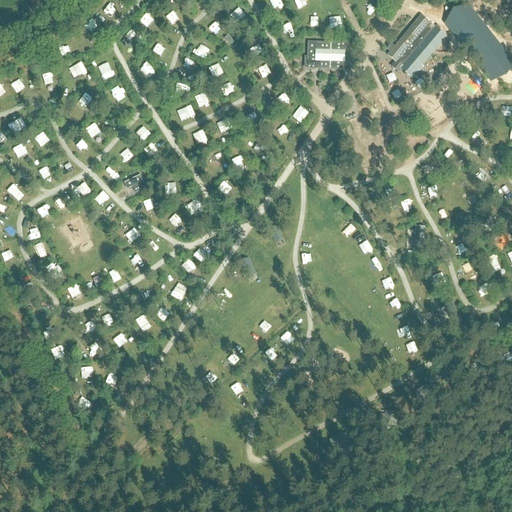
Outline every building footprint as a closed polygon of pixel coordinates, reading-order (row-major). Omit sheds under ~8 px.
[(484,5),(485,16),(497,14),(496,4),(484,5)] [(468,15),(455,26),(489,67),(501,56),(468,15)] [(412,80),(418,72),(420,73),(424,69),(422,67),(447,38),(430,23),(418,37),(409,30),(395,47),(390,53),(387,57),(395,63),(391,68),(398,73),(400,70),(412,80)] [(343,40),(305,38),(305,65),(342,67),(342,52),(343,40)] [(188,41),(184,51),(193,55),(197,45),(188,41)] [(63,61),(58,64),(63,75),(68,72),(63,61)] [(188,66),(192,76),(197,74),(193,64),(188,66)] [(397,89),(405,86),(402,78),(394,81),(397,89)] [(95,95),(104,89),(101,84),(92,91),(95,95)] [(174,93),(180,103),(185,100),(179,90),(174,93)] [(380,94),(369,99),(379,121),(390,116),(380,94)] [(171,104),(161,107),(164,115),(174,112),(171,104)] [(374,136),(369,138),(364,128),(358,117),(349,121),(370,165),(384,158),(374,136)] [(65,125),(69,136),(78,133),(74,122),(65,125)] [(460,173),(464,181),(472,177),(468,169),(460,173)] [(120,173),(103,179),(105,185),(122,180),(120,173)] [(126,183),(129,189),(133,187),(136,194),(141,191),(138,185),(141,183),(138,177),(126,183)] [(338,240),(343,250),(352,246),(346,236),(338,240)] [(110,263),(120,259),(116,251),(107,255),(110,263)] [(150,282),(147,286),(156,292),(159,289),(150,282)] [(238,324),(249,313),(242,306),(231,316),(238,324)] [(94,338),(103,331),(99,327),(91,334),(94,338)] [(62,359),(65,367),(74,363),(70,355),(62,359)]
